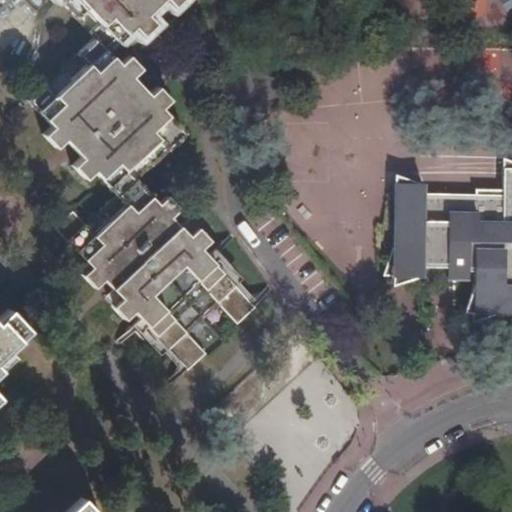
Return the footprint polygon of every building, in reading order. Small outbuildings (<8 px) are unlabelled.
[(57,0),(58,1),(58,0),(75,0),(82,7),(72,16),(73,17),(81,10),(95,25),(87,32),(93,40),(105,48),(116,38),(109,32),(116,25),(122,32),(130,25),(138,34),(150,22),(143,13),(156,0),(164,0),(169,4),(173,0),(57,0)] [(105,48),(93,40),(76,56),(84,65),(54,93),(53,94),(44,85),(27,102),(37,113),(44,107),(50,113),(43,119),(50,127),(42,135),(54,148),(63,140),(80,158),(71,166),(83,179),(92,171),(99,178),(106,172),(112,178),(106,185),(125,205),(136,196),(143,190),(123,169),(139,155),(148,165),(149,164),(141,155),(156,141),(164,149),(182,133),(171,121),(165,128),(159,121),(166,115),(159,107),(167,99),(156,86),(147,94),(130,76),(139,68),(127,55),(118,63),(110,55),(104,61),(98,55),(105,48)] [(511,157),(505,155),(504,187),(477,186),(477,191),(476,200),(451,200),(451,190),(425,190),(424,180),(421,180),(421,169),(413,169),(413,180),(396,179),(395,209),(399,209),(399,243),(394,244),(383,272),(393,272),(393,282),(422,273),(423,264),(436,264),(436,259),(449,259),(449,265),(448,276),(467,277),(467,268),(475,268),(475,271),(475,283),(464,309),(466,309),(474,310),(474,320),(503,310),(511,310),(511,157)] [(389,179),(396,179),(413,180),(413,169),(389,168),(389,179)] [(477,191),(451,190),(451,200),(476,200),(477,191)] [(136,196),(125,205),(109,220),(100,210),(99,211),(107,219),(91,234),(71,213),(54,229),(77,253),(83,247),(89,253),(83,259),(90,267),(81,276),(93,288),(102,280),(119,298),(110,306),(122,319),(131,311),(139,319),(130,328),(142,340),(151,332),(158,339),(164,333),(170,339),(164,346),(186,370),(204,354),(184,333),(216,303),(235,324),(253,307),(230,283),(223,289),(217,283),(224,277),(217,269),(225,261),(213,248),(205,256),(197,248),(206,240),(194,227),(185,235),(168,217),(176,209),(164,196),(156,204),(149,197),(142,203),(136,196)] [(0,355),(26,330),(7,310),(0,316),(0,355)] [(81,450),(92,479),(109,473),(98,443),(81,450)] [(92,511),(80,499),(66,511),(92,511)]
